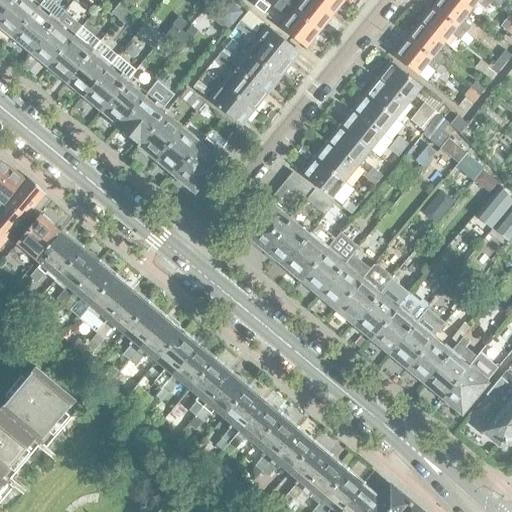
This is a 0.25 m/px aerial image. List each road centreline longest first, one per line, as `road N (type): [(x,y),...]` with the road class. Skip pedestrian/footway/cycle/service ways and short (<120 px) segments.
road 1 (residential): [(183,261),(385,0)]
road 2 (secondary): [(183,261),(0,109)]
road 3 (secondary): [(364,410),(183,261)]
road 4 (secondary): [(493,511),(364,410)]
road 5 (secondary): [(364,410),(459,511)]
